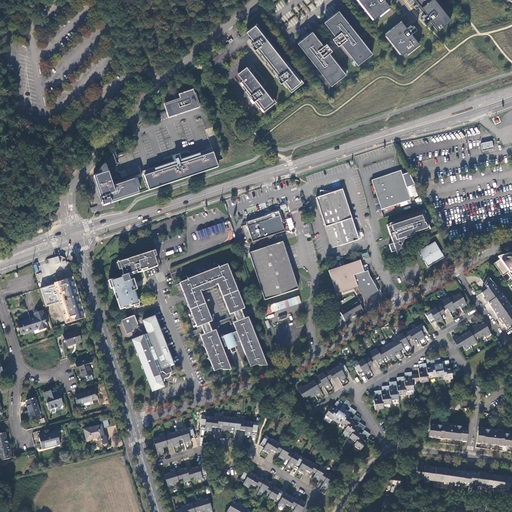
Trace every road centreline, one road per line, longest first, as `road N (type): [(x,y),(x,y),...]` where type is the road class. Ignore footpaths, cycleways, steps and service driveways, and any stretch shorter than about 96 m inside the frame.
road 1 (residential): [(68,191),(159,83),(259,0)]
road 2 (residential): [(401,303),(282,375),(201,402)]
road 3 (residential): [(201,402),(157,289),(165,266)]
road 4 (tertiary): [(88,289),(131,423)]
road 5 (primary): [(511,88),(386,135)]
road 6 (primary): [(386,135),(511,98)]
road 7 (residential): [(445,339),(477,393),(469,456)]
road 8 (residential): [(511,244),(401,303)]
